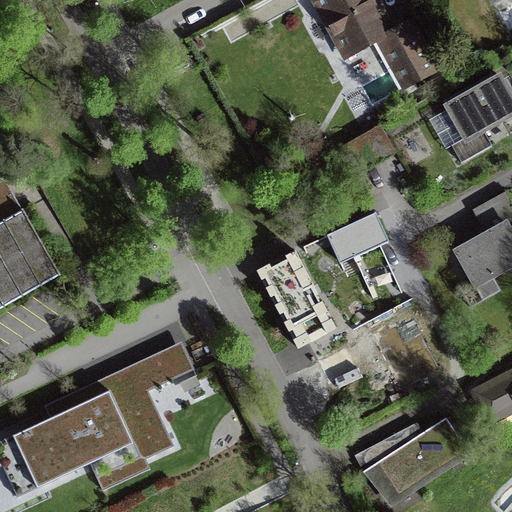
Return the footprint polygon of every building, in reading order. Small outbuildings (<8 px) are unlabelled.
[(436,72),(409,23),(390,33),(372,0),(313,0),(345,58),(376,40),(403,90),(436,72)] [(482,133),(511,115),(511,101),(498,77),(445,107),(463,140),(450,148),(460,165),(491,147),(482,133)] [(341,148),(357,176),(395,155),(379,126),(341,148)] [(262,170),(274,163),(266,149),(254,156),(262,170)] [(0,307),(2,307),(3,309),(4,308),(3,306),(20,297),(21,298),(22,298),(21,296),(38,286),(39,288),(41,287),(40,285),(57,276),(58,278),(59,277),(0,173),(0,307)] [(511,266),(511,237),(505,224),(473,242),(454,252),(482,302),(500,292),(492,278),(511,266)] [(398,329),(393,319),(391,320),(395,327),(388,330),(386,325),(314,361),(327,386),(356,370),(349,358),(376,344),(401,391),(438,371),(412,322),(398,329)] [(197,369),(183,340),(0,425),(0,465),(15,498),(84,466),(91,482),(177,442),(152,390),(197,369)] [(511,373),(473,394),(482,411),(511,395),(511,373)] [(397,499),(467,453),(445,419),(374,465),(397,499)]
